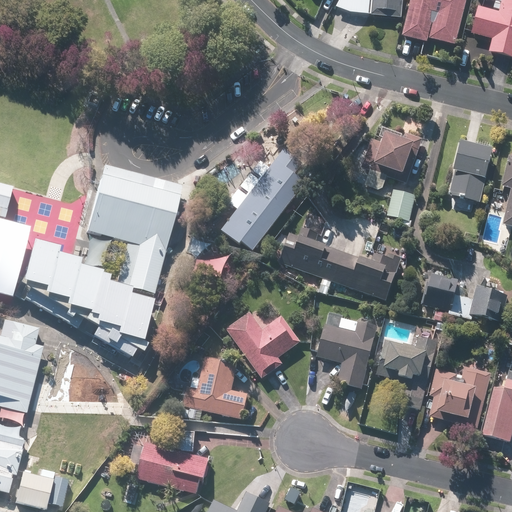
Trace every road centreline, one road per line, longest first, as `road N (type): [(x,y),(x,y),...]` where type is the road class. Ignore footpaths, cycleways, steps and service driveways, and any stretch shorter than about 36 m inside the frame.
road 1 (residential): [(250,0),(321,55),(511,106)]
road 2 (residential): [(511,492),(302,441)]
